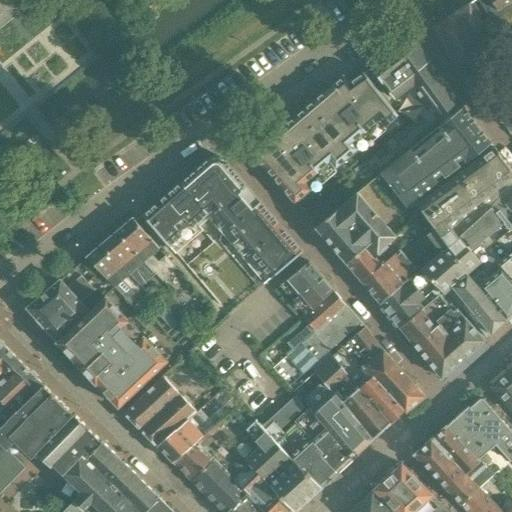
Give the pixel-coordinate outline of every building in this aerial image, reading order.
[(511,14),(511,0),(490,0),(503,20),(511,14)] [(470,3),(455,12),(481,52),(482,51),(497,41),(470,3)] [(432,26),(459,68),(481,52),(455,12),(432,26)] [(439,124),(463,107),(431,63),(413,38),(371,67),(394,100),(411,87),(439,124)] [(481,52),(459,68),(468,82),(491,66),(482,51),(481,52)] [(251,151),(294,200),(310,188),(304,180),(330,159),(335,166),(358,147),(352,140),(380,117),(386,124),(398,113),(363,71),(348,81),(343,74),(333,82),(274,131),(275,132),(251,151)] [(491,143),(464,107),(440,125),(380,172),(406,207),(407,206),(438,182),(445,177),(460,166),(466,162),(491,143)] [(511,132),(511,114),(501,122),(510,135),(511,132)] [(458,236),(511,187),(511,169),(495,147),(418,204),(426,215),(431,223),(435,228),(445,241),(446,240),(449,243),(458,236)] [(222,235),(264,284),(302,252),(260,202),(259,202),(227,164),(223,160),(218,158),(212,158),(206,161),(182,182),(183,184),(144,216),(173,250),(222,209),(235,224),(222,235)] [(316,207),(324,216),(355,191),(347,181),(316,207)] [(511,198),(511,187),(458,236),(481,262),(468,273),(467,274),(506,320),(511,314),(511,278),(499,263),(511,251),(511,213),(505,205),(511,198)] [(358,191),(315,226),(347,264),(379,239),(384,245),(386,243),(395,236),(358,191)] [(426,215),(417,223),(423,230),(431,223),(426,215)] [(144,262),(156,274),(161,280),(171,273),(160,259),(158,261),(152,255),(159,249),(133,218),(118,231),(144,261),(144,262)] [(445,241),(435,228),(427,234),(436,246),(438,245),(441,250),(420,268),(421,269),(445,294),(448,291),(452,287),(451,286),(467,272),(468,273),(481,262),(458,236),(449,243),(446,240),(445,241)] [(141,286),(149,280),(137,268),(144,262),(144,261),(118,231),(102,244),(130,274),(129,274),(141,286)] [(379,239),(347,264),(365,285),(376,276),(373,273),(393,256),(392,255),(384,245),(379,239)] [(113,288),(115,287),(127,299),(134,292),(123,280),(129,274),(130,274),(102,244),(87,257),(113,288)] [(399,249),(392,255),(393,256),(373,273),(376,276),(365,285),(379,303),(418,271),(399,249)] [(511,251),(499,263),(511,278),(511,251)] [(295,286),(301,294),(322,276),(309,261),(281,285),(293,300),(297,297),(291,289),(295,286)] [(418,271),(379,303),(400,328),(430,303),(439,295),(443,293),(421,269),(418,271)] [(467,274),(468,273),(467,272),(451,286),(452,287),(448,291),(488,337),(506,320),(467,274)] [(27,308),(42,324),(88,283),(81,275),(68,287),(61,279),(27,308)] [(306,300),(299,307),(306,315),(334,291),(322,276),(301,294),(306,300)] [(57,340),(90,310),(82,301),(95,290),(88,283),(42,324),(57,340)] [(150,291),(133,307),(142,316),(159,301),(150,291)] [(303,341),(314,332),(345,305),(341,300),(334,291),(306,315),(304,317),(309,324),(287,342),(293,350),(303,341)] [(169,293),(159,301),(169,313),(179,304),(169,293)] [(90,310),(57,340),(119,408),(168,361),(146,337),(107,295),(90,310)] [(436,308),(430,303),(400,328),(442,379),(485,341),(457,308),(453,311),(444,301),(436,308)] [(361,322),(345,305),(314,332),(329,350),(361,322)] [(375,376),(404,410),(405,412),(424,396),(414,385),(388,355),(366,326),(352,337),(343,345),(369,375),(373,378),(375,376)] [(205,334),(197,327),(190,333),(197,341),(205,334)] [(346,370),(329,350),(314,332),(303,341),(293,350),(287,355),(302,371),(310,364),(315,370),(314,371),(328,386),(346,370)] [(0,374),(17,358),(0,340),(0,374)] [(333,354),(346,370),(389,424),(404,410),(375,376),(373,378),(369,375),(343,345),(333,354)] [(0,426),(43,384),(17,358),(0,374),(0,426)] [(511,367),(491,386),(511,410),(511,367)] [(328,386),(327,387),(372,438),(373,438),(389,424),(346,370),(328,386)] [(143,430),(180,394),(163,376),(153,385),(125,412),(143,430)] [(43,384),(0,426),(0,463),(11,452),(12,451),(8,447),(15,440),(32,457),(36,452),(52,466),(53,465),(62,474),(61,474),(81,493),(73,501),(74,502),(64,511),(143,511),(158,497),(140,479),(140,478),(101,441),(43,384)] [(198,412),(180,394),(143,430),(160,447),(195,414),(198,412)] [(280,429),(304,407),(298,401),(299,400),(295,395),(262,426),(265,429),(274,421),(280,429)] [(372,438),(334,395),(315,413),(352,457),(372,438)] [(469,405),(446,426),(478,460),(480,458),(491,449),(497,455),(501,451),(510,461),(511,459),(511,431),(483,398),(480,398),(470,407),(469,405)] [(225,404),(231,411),(232,411),(238,406),(231,399),(225,404)] [(195,414),(160,447),(173,462),(174,463),(223,419),(217,413),(210,420),(209,419),(200,410),(198,412),(195,414)] [(223,419),(174,463),(196,484),(223,511),(226,511),(247,493),(235,479),(252,463),(260,456),(254,450),(260,444),(246,428),(232,411),(231,411),(225,417),(223,419)] [(304,412),(294,421),(295,422),(293,424),(320,453),(318,455),(335,473),(352,457),(315,413),(309,418),(304,412)] [(256,419),(246,428),(260,444),(254,450),(260,456),(252,463),(293,511),(294,511),(320,487),(301,468),(300,469),(290,457),(288,456),(273,441),(283,432),(283,431),(280,429),(274,421),(265,429),(262,426),(256,419)] [(320,453),(293,424),(283,432),(273,441),(288,456),(290,457),(300,469),(301,468),(320,487),(335,473),(318,455),(320,453)] [(446,426),(433,437),(448,453),(447,454),(479,488),(494,474),(480,458),(478,460),(446,426)] [(448,453),(433,437),(413,454),(461,504),(468,511),(502,511),(479,488),(447,454),(448,453)] [(0,511),(0,494),(26,467),(11,452),(0,463),(0,511)] [(266,511),(293,511),(252,463),(235,479),(247,493),(266,511)] [(449,511),(402,463),(374,489),(398,511),(449,511)] [(398,511),(374,489),(350,511),(398,511)] [(266,511),(247,493),(226,511),(266,511)] [(174,511),(158,497),(143,511),(174,511)]
